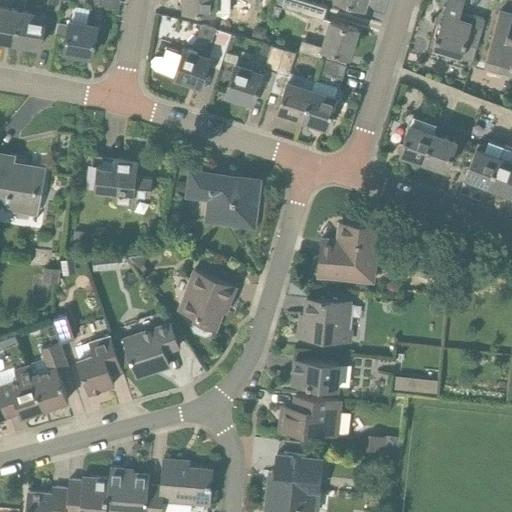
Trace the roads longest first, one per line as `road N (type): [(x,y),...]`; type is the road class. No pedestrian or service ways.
road 1 (residential): [(210,410),(249,360),(308,164)]
road 2 (residential): [(0,463),(210,410)]
road 3 (residential): [(308,164),(117,103)]
road 4 (residential): [(349,178),(402,0)]
road 5 (residential): [(511,237),(349,178)]
